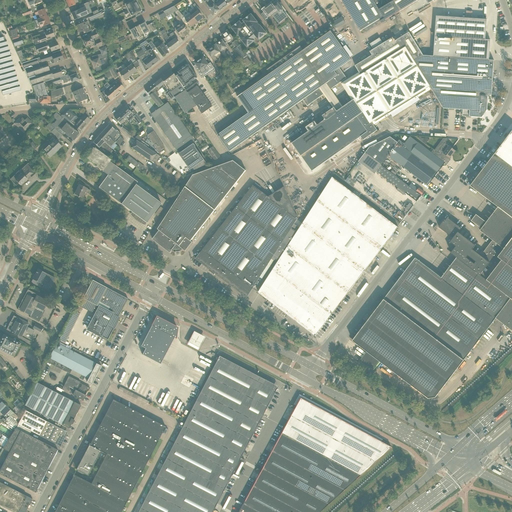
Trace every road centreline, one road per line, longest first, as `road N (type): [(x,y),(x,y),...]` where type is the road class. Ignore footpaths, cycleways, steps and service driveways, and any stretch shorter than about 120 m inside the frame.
road 1 (unclassified): [(313,368),(511,93)]
road 2 (unclassified): [(37,511),(150,294)]
road 3 (unknown): [(511,52),(449,51),(405,22),(369,40),(355,59),(353,81)]
road 4 (secondary): [(313,368),(156,283)]
road 5 (secondary): [(150,294),(307,379)]
road 6 (secondary): [(460,447),(313,368)]
road 7 (residential): [(105,112),(216,24)]
road 8 (secondary): [(32,228),(150,294)]
road 9 (secondary): [(156,283),(38,217)]
road 10 (residential): [(38,217),(105,112)]
